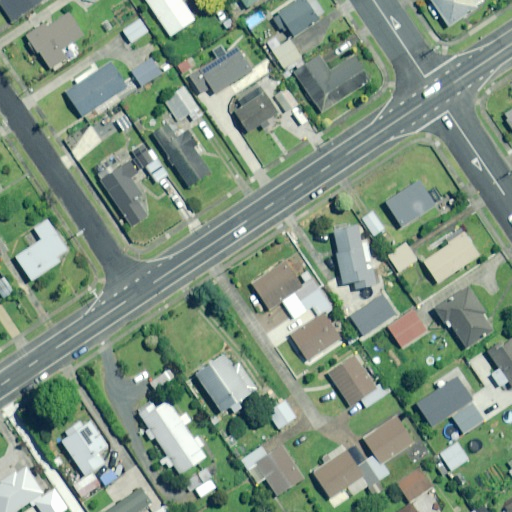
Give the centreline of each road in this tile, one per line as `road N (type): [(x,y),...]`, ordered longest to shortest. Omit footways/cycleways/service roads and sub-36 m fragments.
road 1 (tertiary): [(136,293),(438,95)]
road 2 (residential): [(136,293),(0,88)]
road 3 (tertiary): [(0,386),(136,293)]
road 4 (residential): [(438,95),(511,206)]
